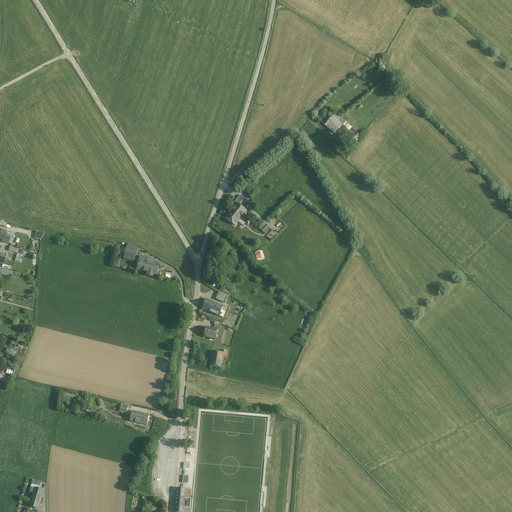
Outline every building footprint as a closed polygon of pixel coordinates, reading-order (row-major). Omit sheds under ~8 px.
[(346,120),(337,111),(326,124),(335,133),(346,120)] [(243,198),(239,194),(233,202),(236,204),(225,218),(235,226),(247,209),(240,203),(243,198)] [(271,227),(266,223),(261,229),(265,234),(271,227)] [(6,231),(0,229),(0,239),(1,240),(1,243),(7,245),(9,237),(5,236),(6,231)] [(45,234),(36,232),(34,239),(41,240),(41,239),(45,234)] [(128,244),(124,257),(134,260),(138,247),(135,245),(128,244)] [(140,261),(138,271),(157,275),(159,265),(140,261)] [(15,270),(4,267),(2,274),(13,277),(15,270)] [(230,296),(221,291),(217,298),(227,303),(230,296)] [(225,305),(208,297),(204,307),(221,315),(225,305)] [(221,322),(216,321),(215,324),(217,324),(216,327),(207,325),(206,336),(218,337),(219,329),(222,329),(223,325),(221,325),(221,322)] [(16,350),(9,347),(6,352),(13,356),(16,350)] [(228,356),(229,350),(226,349),(225,352),(214,350),(211,364),(223,366),(225,355),(228,356)] [(149,416),(132,412),(130,422),(146,426),(149,416)] [(35,489),(30,506),(38,509),(43,491),(35,489)] [(182,511),(185,489),(177,489),(174,511),(182,511)]
